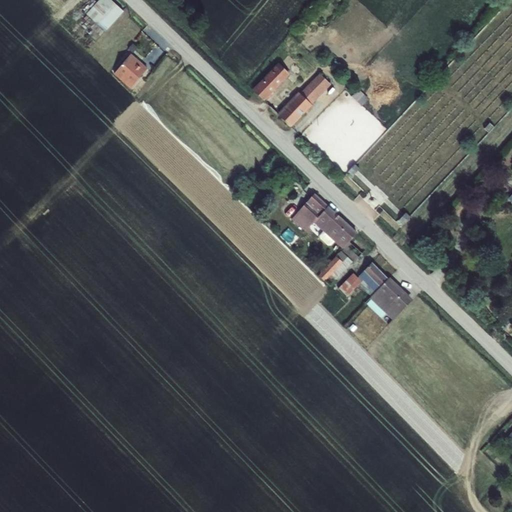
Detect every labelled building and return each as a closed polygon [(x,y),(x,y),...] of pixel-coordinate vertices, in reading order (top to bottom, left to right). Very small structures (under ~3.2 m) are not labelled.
[(111,0),(97,0),(85,13),(105,31),(123,11),(111,0)] [(134,93),(150,75),(135,60),(119,78),(134,93)] [(290,75),(282,67),(256,97),(264,104),(290,75)] [(351,96),(361,105),(368,98),(358,89),(351,96)] [(346,91),(331,106),(336,110),(331,116),(350,134),(360,124),(340,106),(350,95),(346,91)] [(291,129),(316,101),(310,96),(306,99),(301,95),(278,119),(291,129)] [(355,167),(348,175),(353,179),(360,172),(355,167)] [(356,237),(315,197),(290,223),(304,235),(315,224),(344,251),(345,249),(356,237)] [(404,214),(397,222),(402,227),(410,219),(404,214)] [(334,251),(315,270),(320,275),(339,255),(334,251)] [(385,283),(386,274),(372,261),(358,277),(376,293),(385,283)] [(406,312),(415,301),(390,278),(386,274),(385,283),(376,293),(373,296),(377,300),(384,293),(406,312)]
